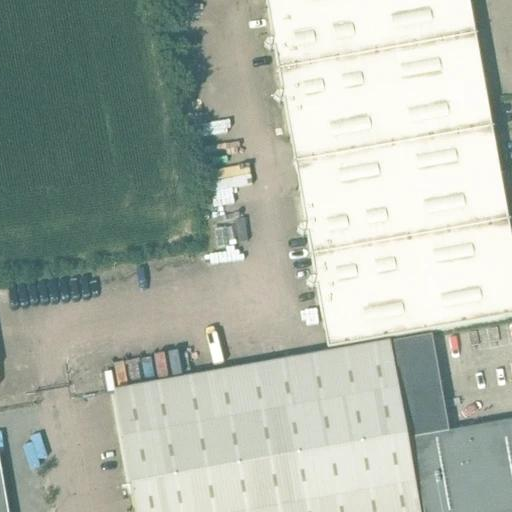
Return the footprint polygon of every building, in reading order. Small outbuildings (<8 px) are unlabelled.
[(511,248),(467,0),(265,0),(328,352),(511,319),(511,248)] [(211,191),(233,186),(229,173),(207,178),(211,191)] [(417,511),(387,346),(114,394),(134,511),(417,511)] [(511,511),(511,423),(451,435),(410,442),(422,511),(511,511)] [(0,511),(8,511),(0,465),(0,511)]
